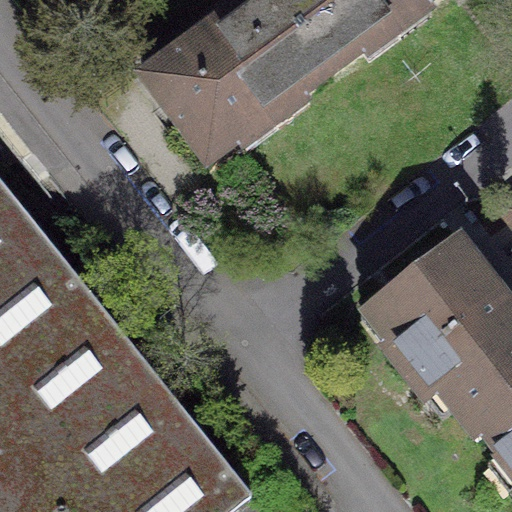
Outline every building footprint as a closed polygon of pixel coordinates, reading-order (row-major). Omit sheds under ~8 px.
[(274,0),(252,0),(143,80),(208,167),(331,76),(274,0)] [(274,0),(331,76),(433,0),(274,0)] [(0,511),(236,511),(253,499),(0,186),(0,511)] [(511,200),(500,210),(511,224),(511,200)] [(511,315),(457,245),(373,310),(398,342),(386,352),(426,402),(438,393),(476,442),(483,436),(511,473),(511,315)]
